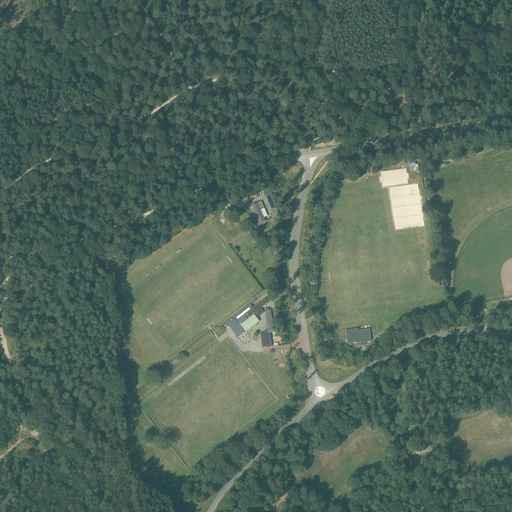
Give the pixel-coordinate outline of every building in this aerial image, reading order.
[(278,207),(269,188),(264,190),(272,209),(277,207),(278,207)] [(257,203),(251,206),(259,224),(260,225),(263,224),(262,223),(265,221),(260,209),(263,208),(261,202),(257,203)] [(269,302),(272,300),(269,297),(266,299),(265,297),(252,307),(248,303),(221,324),(232,329),(231,330),(237,338),(259,322),(255,317),(258,315),(259,316),(264,313),(261,308),(268,302),(269,302)] [(265,311),(268,333),(260,334),(262,348),(271,347),(270,333),(277,332),(277,330),(273,330),(270,310),(268,310),(268,309),(265,309),(265,311)] [(346,331),(345,331),(347,344),(348,344),(357,342),(358,346),(365,345),(365,342),(371,341),(369,329),(358,331),(358,329),(346,331)]
